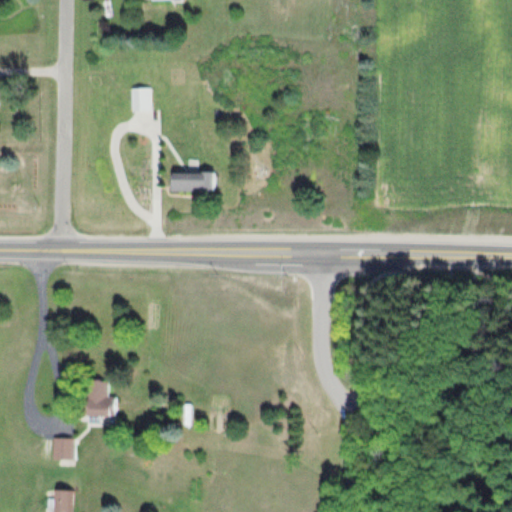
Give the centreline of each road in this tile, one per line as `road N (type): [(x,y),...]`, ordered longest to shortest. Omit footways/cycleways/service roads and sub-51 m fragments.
road 1 (tertiary): [(511,253),(0,248)]
road 2 (residential): [(319,251),(317,358),(350,417),(351,511)]
road 3 (residential): [(57,249),(63,0)]
